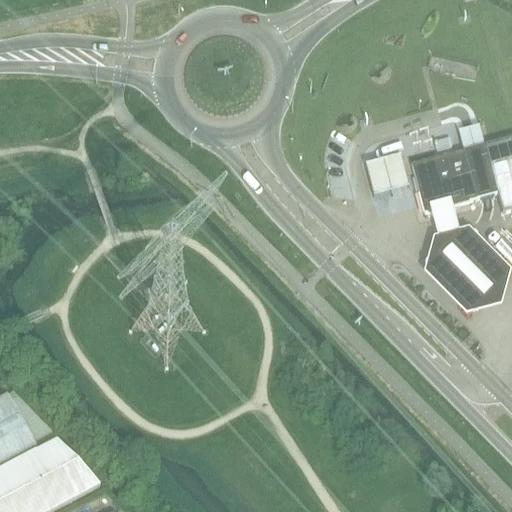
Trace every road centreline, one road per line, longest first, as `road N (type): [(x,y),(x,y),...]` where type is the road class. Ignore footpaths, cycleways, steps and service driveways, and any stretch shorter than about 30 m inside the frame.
road 1 (secondary): [(228,138),(249,180),(313,254),(511,458)]
road 2 (secondary): [(511,403),(287,180),(260,128)]
road 3 (secondary): [(170,49),(63,42),(0,52)]
road 4 (secondary): [(0,66),(164,85)]
road 5 (primary): [(275,42),(251,22),(221,16),(191,26),(170,49)]
